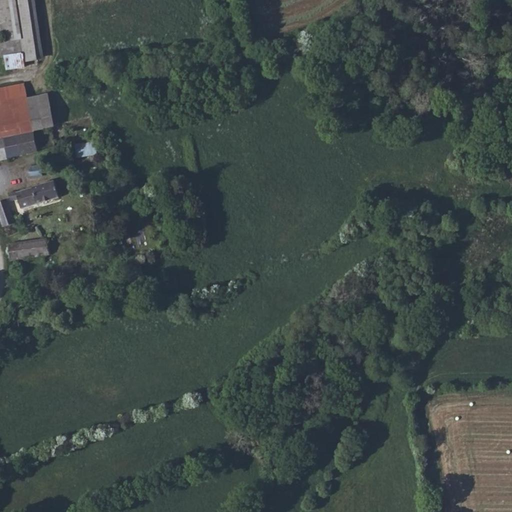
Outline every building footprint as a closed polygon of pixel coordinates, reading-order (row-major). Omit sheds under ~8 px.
[(10,41),(3,0),(0,0),(0,27),(3,42),(10,41)] [(15,0),(3,0),(10,41),(23,38),(15,0)] [(15,0),(23,38),(10,41),(10,44),(26,41),(30,55),(24,56),(26,66),(45,61),(34,0),(15,0)] [(26,41),(10,44),(15,74),(27,72),(26,66),(24,56),(30,55),(26,41)] [(15,74),(10,44),(0,45),(0,61),(6,60),(9,75),(15,74)] [(27,87),(0,92),(0,142),(36,135),(53,132),(47,99),(30,103),(27,87)] [(51,98),(47,99),(53,132),(55,131),(58,130),(51,98)] [(40,153),(57,149),(60,149),(55,131),(53,132),(36,135),(40,153)] [(0,142),(0,164),(41,156),(40,153),(36,135),(0,142)] [(98,156),(97,142),(77,143),(77,157),(98,156)] [(104,169),(102,161),(82,164),(84,172),(104,169)] [(46,171),(34,173),(35,183),(48,182),(46,171)] [(24,215),(62,207),(59,190),(19,198),(19,197),(11,198),(13,206),(20,205),(24,215)] [(14,230),(7,207),(0,208),(0,217),(5,233),(14,230)] [(49,245),(6,252),(11,267),(21,265),(44,261),(53,259),(49,245)] [(44,261),(21,265),(23,272),(45,267),(44,261)]
